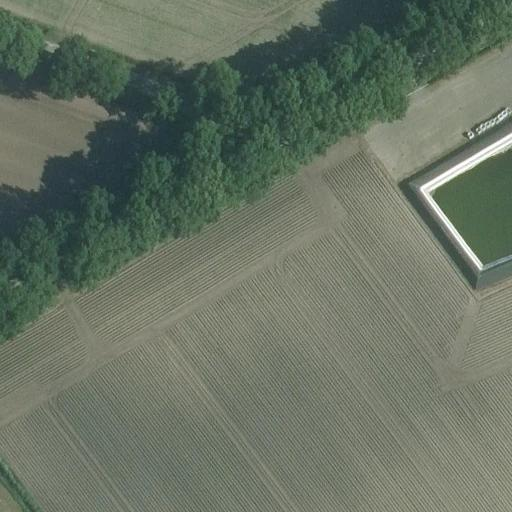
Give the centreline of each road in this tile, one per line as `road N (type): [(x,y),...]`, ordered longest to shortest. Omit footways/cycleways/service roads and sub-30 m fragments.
road 1 (unclassified): [(230,171),(511,3)]
road 2 (unclassified): [(230,171),(200,118),(143,88),(0,38)]
road 3 (unclassified): [(0,306),(230,171)]
